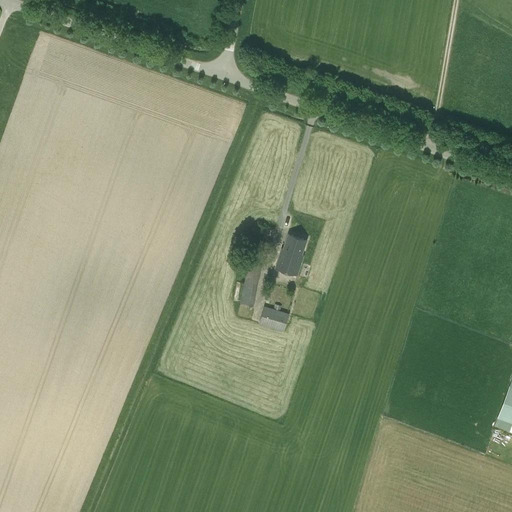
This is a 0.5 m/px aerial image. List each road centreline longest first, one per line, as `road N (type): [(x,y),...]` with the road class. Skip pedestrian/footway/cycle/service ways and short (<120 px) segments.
road 1 (unclassified): [(511,176),(223,75)]
road 2 (unclassified): [(223,75),(1,0)]
